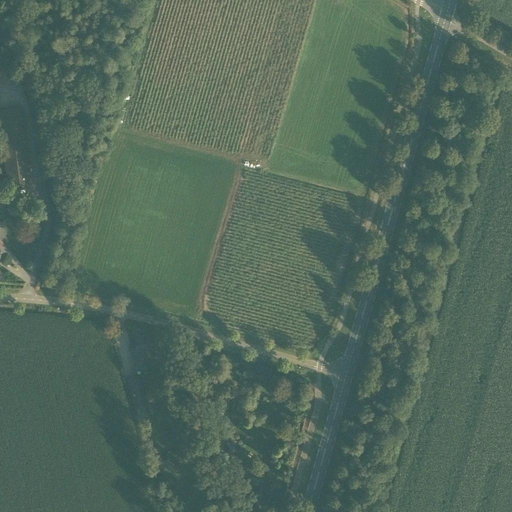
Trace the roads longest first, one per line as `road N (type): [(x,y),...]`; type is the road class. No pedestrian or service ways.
road 1 (secondary): [(346,375),(446,17)]
road 2 (unclassified): [(0,297),(114,311),(346,375)]
road 3 (secondary): [(309,511),(346,375)]
